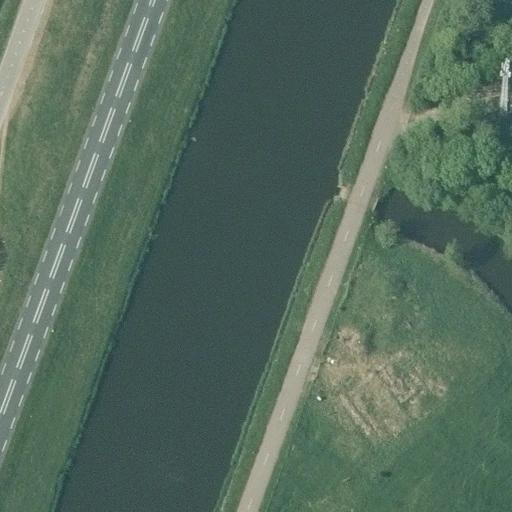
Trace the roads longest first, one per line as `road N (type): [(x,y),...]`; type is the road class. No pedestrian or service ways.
road 1 (unclassified): [(427,0),(246,511)]
road 2 (primary): [(0,417),(152,0)]
